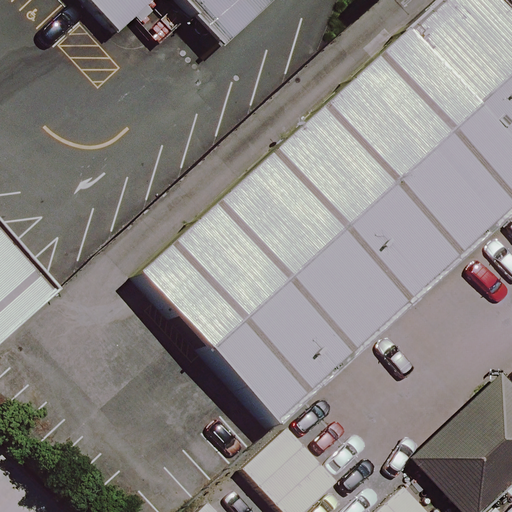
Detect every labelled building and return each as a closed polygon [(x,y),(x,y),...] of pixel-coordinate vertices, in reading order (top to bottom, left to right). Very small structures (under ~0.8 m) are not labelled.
[(72,0),(107,37),(148,0),(156,0),(179,24),(205,0),(72,0)] [(415,0),(98,288),(238,441),(511,191),(511,54),(462,0),(415,0)] [(266,0),(205,0),(179,24),(208,54),(266,0)] [(0,284),(24,262),(0,235),(0,284)] [(479,511),(511,481),(511,403),(488,378),(398,463),(444,511),(479,511)] [(511,511),(511,502),(501,511),(511,511)]
